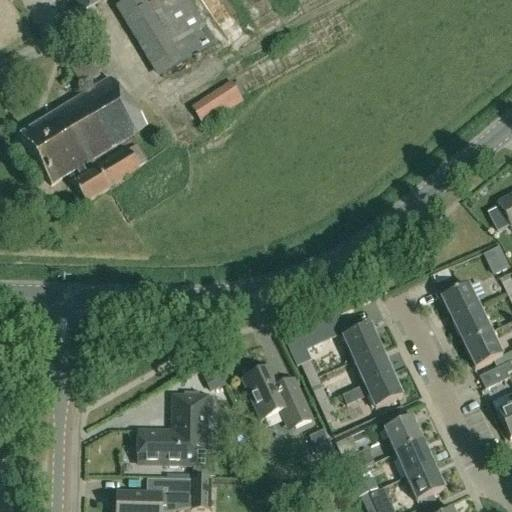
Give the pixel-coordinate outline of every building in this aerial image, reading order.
[(73,0),(83,16),(109,0),(73,0)] [(129,0),(115,9),(158,80),(216,45),(189,2),(188,0),(129,0)] [(76,91),(99,77),(83,50),(65,62),(76,78),(70,81),(76,91)] [(141,131),(110,80),(20,137),(52,188),(141,131)] [(191,109),(204,129),(242,104),(240,98),(244,95),(238,83),(232,86),(230,84),(191,109)] [(108,190),(127,178),(139,171),(127,151),(114,158),(96,170),(72,185),(86,206),(109,191),(108,190)] [(500,210),(488,215),(497,233),(509,227),(511,233),(511,195),(497,203),(500,210)] [(444,282),(451,279),(447,271),(440,274),(444,282)] [(507,298),(511,295),(511,286),(508,277),(499,281),(507,298)] [(440,300),(452,324),(478,311),(467,287),(440,300)] [(490,335),(478,311),(452,324),(463,348),(490,335)] [(342,339),(353,364),(380,352),(369,327),(342,339)] [(321,346),(337,341),(334,331),(317,336),(321,346)] [(490,335),(463,348),(475,372),(502,359),(490,335)] [(300,368),(307,383),(316,379),(303,349),(289,355),(296,370),(300,368)] [(391,376),(380,352),(353,364),(364,388),(391,376)] [(511,362),(503,367),(507,376),(511,373),(511,362)] [(496,370),(479,379),(485,392),(509,380),(507,376),(503,367),(496,370)] [(269,370),(243,382),(262,422),(282,413),(290,432),(295,430),(311,423),(298,394),(293,384),(279,391),(269,370)] [(205,381),(211,394),(224,388),(218,374),(205,381)] [(391,376),(364,388),(374,412),(401,400),(391,376)] [(307,383),(318,408),(327,404),(316,379),(307,383)] [(173,400),(173,436),(168,435),(168,434),(153,434),(153,435),(138,435),(138,467),(193,468),(193,442),(205,443),(205,417),(209,417),(209,401),(173,400)] [(334,420),(327,404),(318,408),(325,425),(334,420)] [(511,407),(496,416),(496,415),(492,416),(496,425),(500,424),(509,441),(511,439),(511,407)] [(394,456),(421,444),(411,419),(384,431),(394,456)] [(349,476),(358,472),(351,456),(358,454),(356,450),(369,444),(364,433),(335,446),(342,460),(349,476)] [(394,456),(405,480),(432,467),(421,444),(394,456)] [(443,492),(432,467),(405,480),(416,504),(420,511),(428,508),(425,500),(443,492)] [(358,472),(349,476),(360,500),(368,496),(358,472)] [(116,495),(115,511),(177,511),(192,508),(191,511),(210,511),(211,480),(192,479),(192,482),(164,482),(164,489),(151,488),(151,496),(116,495)] [(375,511),(368,496),(360,500),(365,511),(375,511)]
